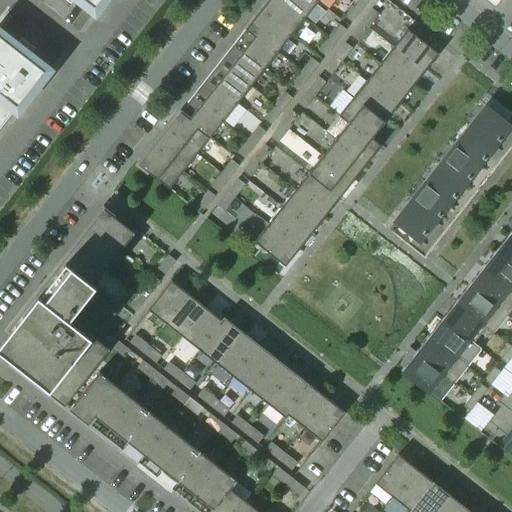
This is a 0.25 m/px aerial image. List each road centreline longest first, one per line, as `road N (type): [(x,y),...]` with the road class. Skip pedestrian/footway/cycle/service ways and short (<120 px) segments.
road 1 (residential): [(0,272),(216,0)]
road 2 (residential): [(127,511),(0,413)]
